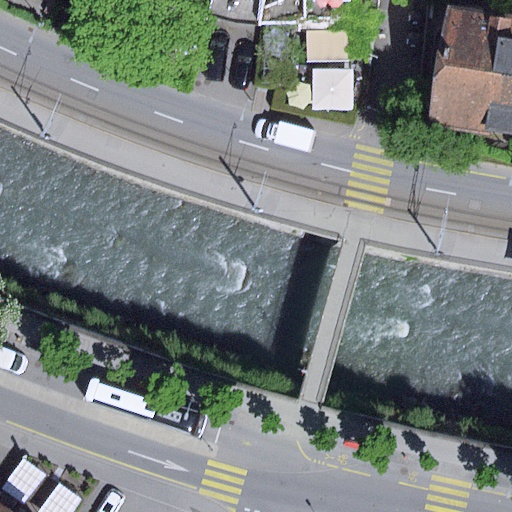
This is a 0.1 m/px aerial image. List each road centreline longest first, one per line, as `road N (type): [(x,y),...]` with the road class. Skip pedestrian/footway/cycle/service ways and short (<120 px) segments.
road 1 (secondary): [(511,204),(255,146),(0,47)]
road 2 (secondary): [(0,399),(222,482),(302,495)]
road 3 (secondary): [(302,495),(382,494),(474,511)]
